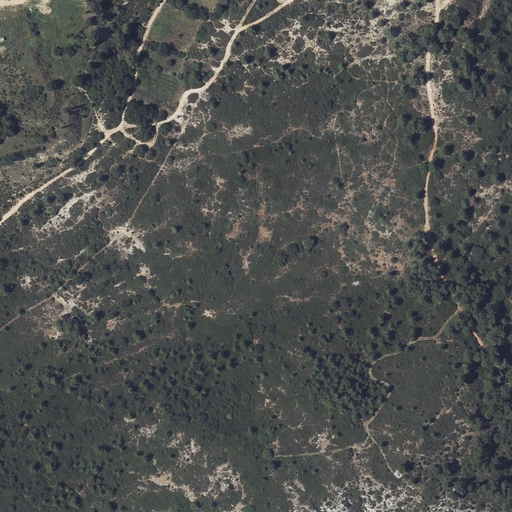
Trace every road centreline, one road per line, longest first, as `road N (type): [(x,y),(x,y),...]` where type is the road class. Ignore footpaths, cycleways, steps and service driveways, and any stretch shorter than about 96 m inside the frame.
road 1 (track): [(437,0),(429,44),(438,140),(427,220),(444,280),(511,391)]
road 2 (track): [(165,0),(143,39),(117,131),(0,221)]
